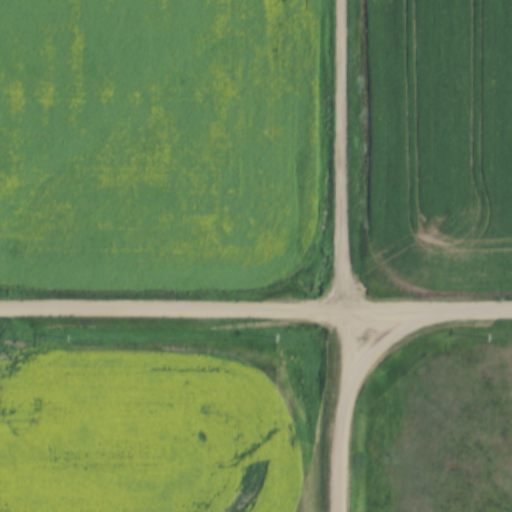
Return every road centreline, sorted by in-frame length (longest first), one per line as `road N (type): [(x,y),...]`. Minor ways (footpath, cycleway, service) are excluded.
road 1 (residential): [(467,312),(0,311)]
road 2 (residential): [(348,405),(397,339),(467,312)]
